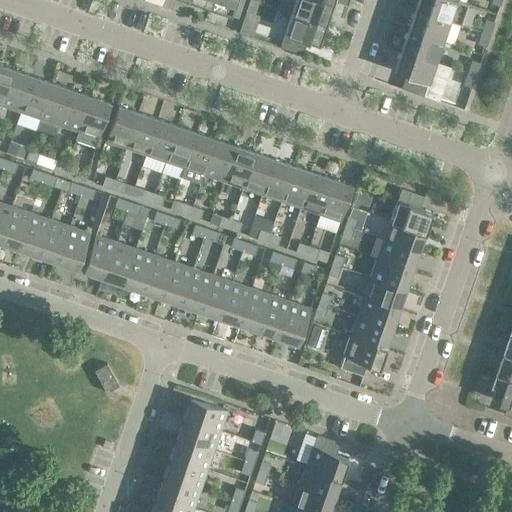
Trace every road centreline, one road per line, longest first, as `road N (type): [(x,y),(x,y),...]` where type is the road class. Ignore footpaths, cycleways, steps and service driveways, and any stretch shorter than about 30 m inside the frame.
road 1 (residential): [(340,108),(11,0)]
road 2 (residential): [(405,421),(496,162)]
road 3 (residential): [(405,421),(166,344)]
road 4 (residential): [(109,511),(166,344)]
road 5 (residential): [(166,344),(0,286)]
road 6 (residential): [(496,162),(340,108)]
